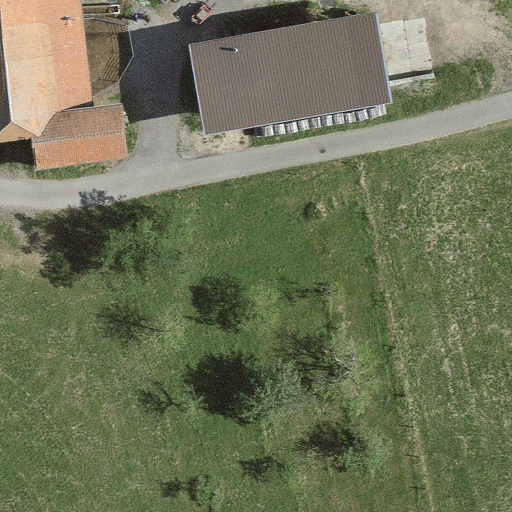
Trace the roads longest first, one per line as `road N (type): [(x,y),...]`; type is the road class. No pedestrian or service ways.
road 1 (track): [(511,104),(435,126),(131,182)]
road 2 (residential): [(0,190),(131,182)]
